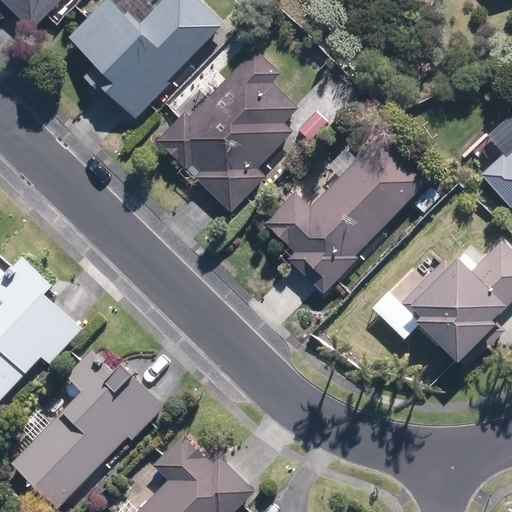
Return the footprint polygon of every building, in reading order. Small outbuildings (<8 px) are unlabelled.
[(1,0),(31,28),(58,0),(1,0)] [(222,22),(199,0),(159,0),(138,22),(127,11),(125,14),(110,0),(102,0),(68,36),(95,63),(82,76),(101,95),(106,89),(134,118),(169,82),(166,80),(222,22)] [(283,121),(297,107),(271,81),(280,72),(254,48),(188,115),(184,111),(155,140),(230,212),(265,177),(255,168),(292,130),(283,121)] [(327,122),(315,111),(298,128),(311,140),(327,122)] [(354,255),(427,179),(380,134),(309,206),(295,191),(263,222),(294,251),(287,258),(322,293),(357,257),(354,255)] [(511,153),(482,181),(509,211),(511,208),(511,153)] [(430,185),(414,203),(424,213),(441,195),(430,185)] [(371,308),(405,342),(418,329),(458,368),(498,327),(490,320),(511,297),(511,248),(502,239),(482,259),(471,248),(438,282),(427,272),(399,300),(388,290),(371,308)] [(51,283),(20,254),(0,276),(0,398),(40,355),(48,364),(81,328),(42,293),(51,283)] [(10,463),(56,508),(126,435),(131,440),(165,405),(119,360),(111,369),(90,348),(64,374),(79,389),(59,409),(61,410),(10,463)] [(211,461),(182,433),(152,464),(167,479),(134,511),(232,511),(253,490),(218,455),(211,461)]
